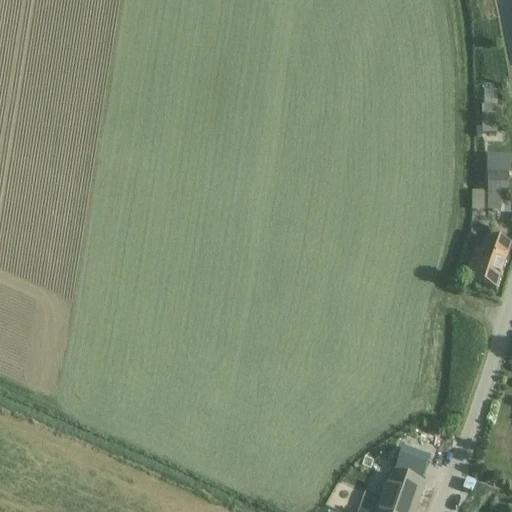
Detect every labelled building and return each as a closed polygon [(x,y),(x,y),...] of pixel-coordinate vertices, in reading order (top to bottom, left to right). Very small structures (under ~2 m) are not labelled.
[(495,108),(481,108),(481,136),(495,136),(495,108)] [(506,175),(485,177),(487,197),(508,195),(506,175)] [(495,293),(511,246),(485,238),(480,253),(474,251),(464,282),(495,293)] [(456,276),(453,286),(461,289),(464,278),(456,276)] [(404,460),(427,467),(434,446),(417,441),(414,449),(409,447),(404,460)] [(381,502),(376,511),(415,511),(424,488),(388,476),(386,481),(384,480),(383,483),(377,501),(381,502)]
